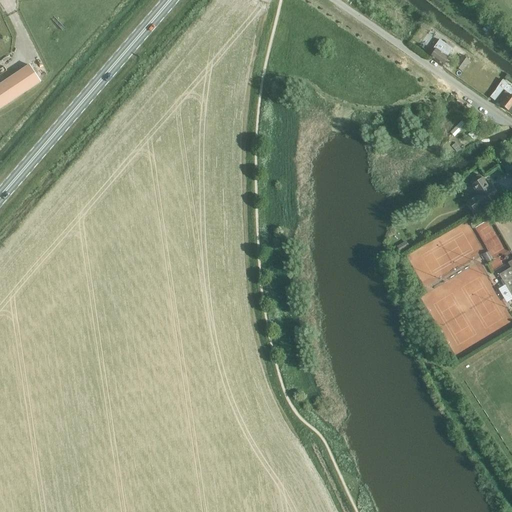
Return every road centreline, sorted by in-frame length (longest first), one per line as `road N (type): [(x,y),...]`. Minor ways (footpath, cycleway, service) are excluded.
road 1 (secondary): [(0,195),(169,0)]
road 2 (residential): [(511,122),(333,0)]
